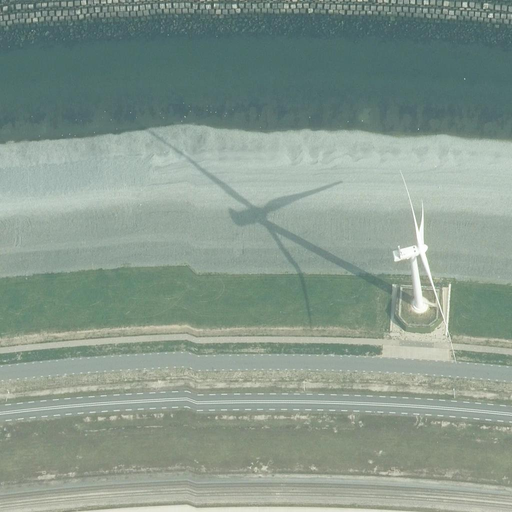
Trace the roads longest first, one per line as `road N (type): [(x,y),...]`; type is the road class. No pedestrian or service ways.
road 1 (unclassified): [(511,373),(382,362),(99,366),(0,378)]
road 2 (secondary): [(511,415),(262,402),(0,417)]
